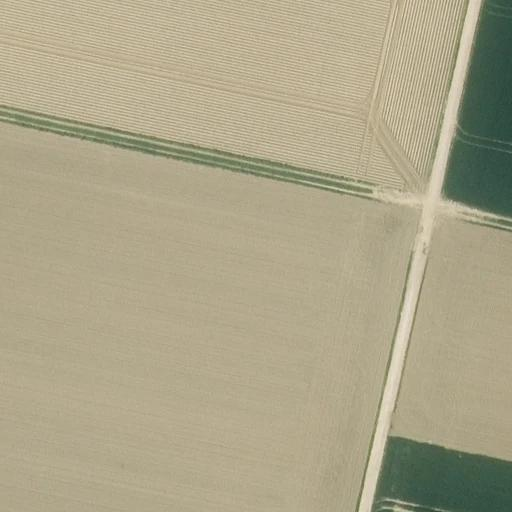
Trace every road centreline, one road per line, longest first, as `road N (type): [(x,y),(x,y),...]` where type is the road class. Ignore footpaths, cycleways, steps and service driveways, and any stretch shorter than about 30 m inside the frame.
road 1 (track): [(365,511),(477,0)]
road 2 (track): [(511,226),(0,118)]
